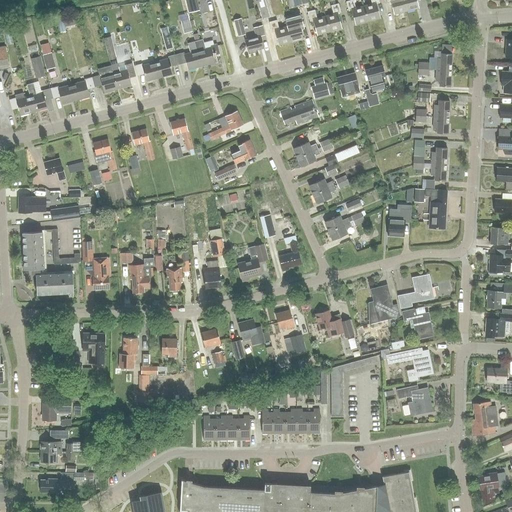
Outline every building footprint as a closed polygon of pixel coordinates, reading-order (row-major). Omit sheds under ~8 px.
[(185,0),(189,12),(199,10),(196,0),(185,0)] [(266,0),(257,0),(262,17),(270,16),(266,0)] [(369,21),(364,6),(356,8),(353,0),(351,0),(346,1),(349,11),(352,10),(356,24),(369,21)] [(364,6),(369,21),(381,18),(377,4),(380,3),(379,0),(371,0),(372,3),(364,6)] [(403,0),(386,0),(387,1),(389,0),(394,15),(407,11),(403,0)] [(403,0),(407,11),(419,8),(417,1),(420,0),(403,0)] [(326,16),(330,31),(343,28),(339,13),(341,13),(339,3),(332,5),(334,13),(326,16)] [(330,31),(326,16),(318,18),(315,10),(308,12),(310,21),(314,20),(318,35),(330,31)] [(287,26),(292,42),(304,38),(300,24),(303,23),(301,13),(293,15),(295,24),(287,26)] [(63,18),(65,27),(78,24),(76,15),(63,18)] [(238,36),(246,34),(241,18),(234,20),(238,36)] [(57,21),(59,27),(60,32),(66,31),(64,25),(63,19),(57,21)] [(184,33),(192,31),(189,19),(180,21),(184,33)] [(292,42),(287,26),(279,28),(277,19),(270,21),(272,31),(275,30),(279,45),(292,42)] [(54,27),(52,20),(45,22),(47,29),(54,27)] [(260,36),(265,35),(262,25),(254,27),(256,37),(245,40),(249,53),(256,51),(255,49),(263,47),(260,36)] [(166,27),(159,29),(165,50),(172,48),(166,27)] [(113,36),(105,38),(110,57),(118,55),(113,36)] [(197,50),(201,66),(215,62),(213,55),(219,53),(216,43),(210,45),(210,47),(205,48),(202,39),(195,41),(197,50)] [(201,66),(197,50),(195,41),(187,43),(188,43),(190,52),(184,54),(184,52),(177,54),(180,64),(186,62),(188,70),(201,66)] [(51,53),(42,55),(46,70),(55,67),(51,53)] [(155,62),(160,77),(173,74),(171,66),(177,65),(174,54),(168,56),(169,58),(155,62)] [(437,70),(451,70),(452,54),(442,54),(441,58),(437,58),(437,70)] [(33,64),(32,64),(36,78),(45,75),(41,62),(40,56),(31,58),(33,64)] [(110,65),(116,89),(131,85),(129,78),(135,76),(132,66),(126,67),(127,69),(126,70),(125,65),(117,67),(115,58),(108,60),(110,65)] [(146,81),(160,77),(155,62),(142,65),(142,63),(135,65),(138,75),(144,74),(146,81)] [(104,92),(116,89),(110,65),(97,69),(98,75),(93,76),(96,86),(102,85),(104,92)] [(511,93),(511,65),(509,66),(508,72),(502,72),(501,85),(503,85),(503,93),(511,93)] [(382,66),(366,70),(369,80),(373,92),(386,88),(383,77),(385,76),(382,66)] [(451,86),(451,70),(437,70),(436,81),(440,81),(440,86),(451,86)] [(356,96),(365,94),(363,84),(358,85),(355,73),(337,78),(340,90),(353,86),(356,96)] [(71,84),(76,100),(89,96),(87,89),(93,87),(90,77),(84,79),(85,81),(71,84)] [(27,84),(30,96),(34,111),(47,108),(45,100),(51,99),(49,88),(42,90),(43,92),(37,94),(33,82),(27,84)] [(333,92),(330,82),(311,87),(314,99),(330,95),(329,93),(333,92)] [(62,104),(76,100),(71,84),(58,88),(58,86),(50,88),(53,99),(60,97),(62,104)] [(430,85),(418,84),(417,91),(429,92),(430,85)] [(34,111),(30,96),(23,97),(22,93),(14,95),(14,97),(9,99),(12,109),(18,108),(20,115),(34,111)] [(430,93),(418,93),(417,102),(429,102),(430,93)] [(291,109),(290,108),(280,111),(284,124),(295,120),(296,124),(317,117),(311,100),(294,106),(294,108),(291,109)] [(434,116),(449,117),(450,101),(439,100),(439,105),(435,105),(434,116)] [(361,102),(357,103),(359,109),(368,106),(366,101),(361,102)] [(511,104),(500,104),(499,117),(503,117),(502,121),(509,122),(510,118),(511,117),(511,104)] [(208,134),(211,140),(232,130),(231,130),(243,125),(237,110),(225,116),(229,125),(208,134)] [(355,115),(347,118),(352,129),(360,126),(355,115)] [(448,133),(449,117),(434,116),(434,128),(438,128),(437,133),(448,133)] [(187,150),(193,148),(189,130),(188,131),(185,118),(170,122),(173,135),(182,132),(187,150)] [(148,160),(154,159),(150,141),(149,141),(146,128),(131,132),(134,145),(144,143),(148,160)] [(423,129),(410,129),(410,137),(422,138),(423,129)] [(511,130),(511,131),(511,137),(499,136),(498,149),(502,150),(504,155),(511,155),(511,130)] [(321,146),(331,142),(330,138),(319,142),(321,146)] [(110,170),(116,169),(112,151),(111,151),(108,139),(93,143),(95,152),(93,152),(96,163),(107,160),(110,170)] [(235,163),(256,154),(250,139),(238,145),(240,150),(231,154),(235,163)] [(297,157),(315,149),(317,148),(316,144),(310,146),(307,141),(293,148),(297,157)] [(331,142),(321,146),(323,151),(333,146),(331,142)] [(173,159),(183,156),(180,146),(170,149),(173,159)] [(432,164),(446,164),(447,148),(436,147),(436,152),(432,152),(432,164)] [(315,149),(297,157),(301,166),(315,160),(314,157),(320,154),(317,148),(315,149)] [(328,166),(337,162),(334,154),(325,158),(328,166)] [(132,168),(139,167),(136,155),(129,157),(132,168)] [(205,159),(211,173),(218,170),(212,156),(205,159)] [(59,180),(65,178),(63,170),(62,170),(59,158),(44,162),(47,175),(57,172),(59,180)] [(424,163),(414,163),(413,169),(417,169),(416,174),(423,174),(424,163)] [(236,171),(233,164),(213,173),(216,179),(236,171)] [(336,172),(333,164),(323,168),(327,176),(336,172)] [(445,181),(446,164),(432,164),(431,175),(435,175),(435,180),(445,181)] [(511,168),(497,168),(496,181),(506,182),(505,190),(511,189),(511,168)] [(93,185),(101,183),(98,169),(89,171),(93,185)] [(337,184),(347,179),(345,175),(335,179),(337,184)] [(309,185),(313,194),(334,185),(332,181),(325,183),(323,179),(309,185)] [(347,179),(337,184),(339,188),(349,184),(347,179)] [(334,185),(313,194),(317,203),(331,197),(329,192),(335,189),(334,185)] [(424,189),(414,189),(414,202),(423,203),(424,189)] [(445,228),(447,196),(447,191),(424,189),(424,196),(431,197),(429,227),(445,228)] [(31,212),(45,212),(45,197),(31,197),(31,196),(18,196),(18,212),(31,212)] [(360,206),(357,198),(344,203),(347,211),(360,206)] [(511,199),(495,199),(494,212),(511,213),(511,199)] [(411,209),(412,205),(398,204),(397,209),(390,208),(389,215),(388,235),(404,236),(405,221),(411,221),(411,209)] [(79,217),(77,206),(49,210),(51,221),(79,217)] [(274,235),(273,231),(268,209),(256,211),(258,218),(260,218),(265,237),(274,235)] [(353,220),(363,216),(366,215),(364,211),(352,216),(353,220)] [(328,231),(350,222),(348,218),(341,220),(339,215),(324,222),(328,231)] [(353,220),(355,225),(365,221),(363,216),(353,220)] [(350,222),(328,231),(332,240),(347,234),(345,229),(351,226),(350,222)] [(507,244),(508,233),(503,233),(503,228),(491,228),(490,243),(507,244)] [(58,258),(56,229),(51,229),(53,264),(79,263),(79,253),(73,254),(73,257),(58,258)] [(217,256),(224,255),(219,229),(208,231),(210,240),(208,241),(211,257),(217,256)] [(24,269),(44,269),(42,232),(22,233),(24,269)] [(82,241),(82,246),(83,260),(92,260),(92,241),(82,241)] [(288,267),(301,264),(297,252),(299,251),(296,241),(290,243),(292,253),(279,256),(283,270),(288,269),(288,267)] [(248,280),(248,278),(261,274),(258,262),(268,260),(263,244),(248,248),(251,260),(238,264),(242,281),(248,280)] [(511,249),(511,250),(506,249),(505,257),(503,257),(503,255),(489,254),(489,266),(488,274),(496,274),(497,272),(510,273),(510,258),(511,258),(511,249)] [(188,271),(186,252),(177,252),(178,262),(181,262),(182,272),(188,271)] [(132,253),(120,253),(120,263),(132,263),(132,253)] [(93,258),(94,276),(92,276),(93,290),(109,289),(108,277),(111,277),(109,257),(93,258)] [(144,293),(144,289),(150,289),(149,277),(151,277),(150,266),(144,267),(144,265),(130,266),(131,271),(129,272),(130,280),(132,279),(133,294),(144,293)] [(206,288),(220,286),(219,267),(204,268),(206,288)] [(183,282),(182,275),(181,268),(166,269),(167,277),(169,277),(170,291),(171,290),(172,292),(179,292),(180,290),(181,290),(181,283),(183,282)] [(37,294),(73,293),(72,273),(36,275),(37,294)] [(422,277),(413,279),(416,293),(398,297),(400,309),(411,307),(410,302),(432,297),(429,280),(423,282),(422,277)] [(501,291),(495,291),(488,291),(487,307),(489,307),(489,311),(494,311),(494,308),(500,308),(501,298),(508,298),(508,292),(511,292),(511,284),(501,284),(501,291)] [(371,290),(374,302),(369,303),(370,324),(400,316),(397,304),(391,306),(386,286),(371,290)] [(411,328),(413,328),(416,340),(433,336),(427,313),(417,316),(415,308),(401,311),(403,321),(409,320),(411,328)] [(294,327),(290,310),(275,314),(279,329),(286,327),(286,329),(294,327)] [(331,317),(329,310),(315,314),(319,329),(326,327),(329,336),(344,332),(346,337),(354,335),(349,320),(342,322),(341,319),(334,321),(333,316),(331,317)] [(511,314),(499,314),(499,319),(486,319),(485,335),(504,336),(504,320),(511,320),(511,314)] [(255,328),(253,320),(238,323),(243,341),(250,339),(251,343),(258,342),(258,343),(264,342),(260,327),(255,328)] [(204,347),(220,343),(217,329),(201,333),(204,347)] [(105,334),(83,333),(82,351),(90,351),(90,363),(104,364),(105,334)] [(302,334),(289,337),(291,345),(287,346),(289,354),(293,353),(306,350),(302,334)] [(119,353),(119,367),(133,368),(133,360),(136,360),(136,354),(137,354),(138,338),(123,337),(122,353),(119,353)] [(356,337),(349,338),(352,352),(359,351),(356,337)] [(176,357),(177,339),(162,339),(161,354),(168,354),(168,357),(176,357)] [(243,357),(239,341),(232,343),(236,358),(243,357)] [(403,348),(402,341),(393,343),(390,344),(391,348),(389,348),(389,350),(394,349),(403,348)] [(412,359),(414,370),(406,371),(408,382),(418,380),(417,377),(433,374),(428,351),(422,352),(421,347),(410,350),(410,349),(385,354),(387,364),(412,359)] [(211,354),(214,364),(224,361),(221,351),(211,354)] [(378,361),(376,355),(331,368),(331,416),(343,416),(343,371),(378,361)] [(157,375),(157,366),(149,366),(149,375),(157,375)] [(157,375),(166,375),(166,366),(157,366),(157,375)] [(500,392),(506,392),(511,391),(511,380),(506,380),(507,367),(500,367),(500,368),(487,368),(487,381),(494,381),(494,383),(500,383),(500,392)] [(246,376),(245,372),(238,373),(241,384),(254,381),(252,374),(246,376)] [(139,375),(139,402),(149,403),(149,375),(139,375)] [(427,389),(417,391),(416,386),(397,389),(399,399),(412,396),(413,403),(409,403),(410,404),(403,406),(404,415),(411,413),(411,415),(431,411),(427,389)] [(71,413),(71,405),(71,399),(56,399),(56,404),(42,404),(42,420),(55,420),(56,413),(71,413)] [(494,433),(494,426),(498,426),(496,406),(491,406),(490,401),(474,403),(475,418),(471,418),(473,435),(494,433)] [(285,433),(285,412),(280,412),(280,409),(274,409),(274,412),(274,433),(285,433)] [(285,433),(297,433),(297,409),(292,409),(292,412),(285,412),(285,433)] [(308,433),(308,412),(303,412),(303,409),(297,409),(297,433),(308,433)] [(308,412),(308,433),(320,432),(320,409),(314,409),(315,412),(308,412)] [(274,433),(274,412),(269,412),(268,410),(262,410),(262,433),(274,433)] [(215,440),(215,419),(209,419),(209,416),(203,416),(204,440),(215,440)] [(215,440),(227,440),(227,416),(221,416),(221,419),(215,419),(215,440)] [(238,440),(238,419),(232,419),(232,416),(227,416),(227,440),(238,440)] [(238,419),(238,440),(250,439),(250,416),(244,416),(244,419),(238,419)] [(511,432),(499,438),(504,450),(511,446),(511,432)] [(41,452),(61,452),(61,450),(61,442),(41,442),(41,452)] [(75,460),(75,451),(66,451),(66,460),(75,460)] [(61,454),(61,452),(41,452),(41,461),(56,462),(56,454),(61,454)] [(417,511),(415,497),(413,498),(410,480),(412,480),(410,470),(404,471),(405,472),(383,477),(384,484),(373,487),(371,511),(417,511)] [(498,486),(496,473),(490,473),(490,475),(478,477),(480,489),(481,489),(483,502),(495,500),(494,493),(498,493),(497,486),(498,486)] [(73,481),(65,481),(57,481),(57,479),(47,479),(47,480),(41,480),(40,492),(57,492),(57,488),(72,488),(73,481)] [(182,480),(182,485),(180,511),(371,511),(373,487),(334,494),(334,493),(310,492),(310,485),(277,483),(265,483),(264,489),(205,486),(189,482),(182,479),(181,480),(182,480)] [(164,511),(161,495),(161,492),(140,496),(140,497),(142,496),(143,499),(131,501),(132,511),(164,511)] [(510,511),(511,511),(511,497),(504,501),(507,506),(491,511),(510,511)]
